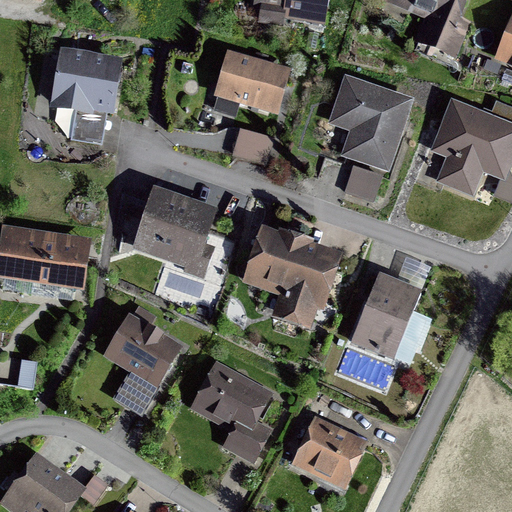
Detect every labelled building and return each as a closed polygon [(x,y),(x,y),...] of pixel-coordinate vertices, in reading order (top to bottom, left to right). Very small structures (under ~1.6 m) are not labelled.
[(326,0),(256,0),(256,2),(286,7),(285,14),(323,20),(326,0)] [(409,8),(455,27),(466,0),(409,0),(411,1),(409,8)] [(511,33),(502,58),(511,61),(511,33)] [(118,66),(64,56),(55,106),(78,110),(73,140),(100,144),(106,110),(110,111),(118,66)] [(275,113),(287,74),(229,57),(218,96),(275,113)] [(408,104),(347,83),(338,112),(359,119),(347,155),(386,168),(408,104)] [(443,181),(471,192),(480,168),(491,172),(496,160),(506,164),(511,150),(511,132),(454,108),(445,130),(455,135),(447,154),(453,156),(443,181)] [(277,141),(244,131),(236,157),(269,167),(277,141)] [(156,196),(138,247),(190,264),(194,250),(198,249),(201,247),(211,215),(156,196)] [(282,243),(265,237),(251,277),(288,290),(279,315),(306,324),(316,297),(321,298),(328,296),(331,288),(327,284),(335,261),(305,250),(307,243),(284,235),(282,243)] [(55,285),(76,288),(81,252),(10,241),(3,277),(33,282),(31,295),(53,299),(55,285)] [(421,295),(378,278),(352,342),(388,357),(397,337),(417,346),(427,322),(412,316),(421,295)] [(120,399),(142,412),(152,395),(150,394),(178,351),(160,340),(162,338),(149,330),(148,332),(130,322),(109,357),(142,377),(132,394),(126,391),(120,399)] [(0,372),(18,376),(22,352),(0,348),(0,372)] [(37,364),(22,362),(18,388),(34,391),(37,364)] [(253,427),(269,398),(216,368),(194,408),(246,437),(237,452),(254,461),(268,435),(253,427)] [(363,449),(314,425),(296,461),(346,485),(363,449)] [(63,511),(77,493),(37,463),(13,495),(35,511),(63,511)] [(107,487),(94,477),(81,496),(93,505),(107,487)]
